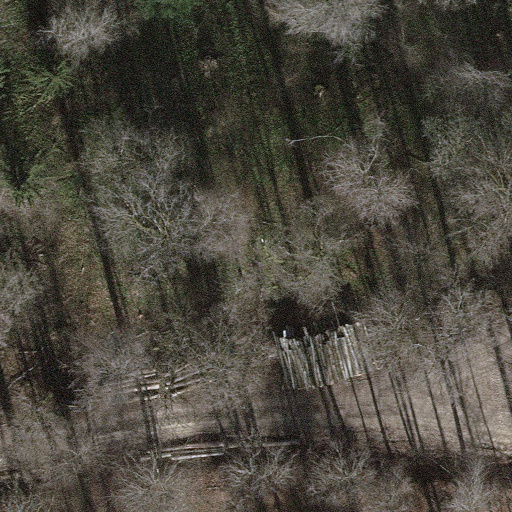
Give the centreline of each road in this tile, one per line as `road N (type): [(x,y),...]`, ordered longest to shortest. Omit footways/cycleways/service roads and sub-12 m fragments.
road 1 (track): [(348,395),(0,454)]
road 2 (track): [(511,345),(348,395)]
road 3 (track): [(511,416),(348,395)]
